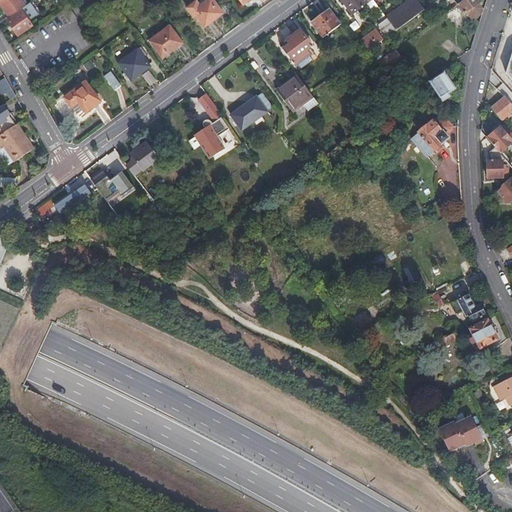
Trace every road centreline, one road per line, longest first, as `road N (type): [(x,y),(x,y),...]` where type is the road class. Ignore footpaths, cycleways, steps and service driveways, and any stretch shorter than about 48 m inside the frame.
road 1 (motorway): [(371,511),(206,420),(0,324)]
road 2 (motorway): [(0,356),(196,444),(317,511)]
road 3 (residential): [(501,0),(475,75),(467,140),(474,236),(511,316)]
road 4 (residential): [(67,166),(291,0)]
road 5 (residential): [(67,166),(0,49)]
